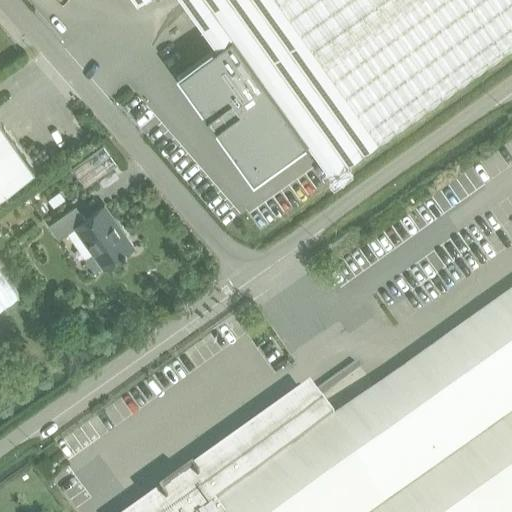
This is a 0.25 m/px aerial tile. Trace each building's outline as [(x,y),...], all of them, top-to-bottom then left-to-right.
[(184,0),(217,46),(179,73),(254,177),(308,139),(331,171),(378,137),(280,0),(184,0)] [(511,0),(280,0),(378,137),(511,40),(511,0)] [(0,120),(0,194),(35,170),(0,120)] [(103,144),(72,167),(85,186),(117,163),(103,144)] [(60,190),(48,199),(53,207),(65,198),(60,190)] [(76,206),(50,224),(59,237),(76,226),(94,252),(85,258),(95,271),(104,265),(104,266),(123,253),(124,255),(128,252),(127,251),(134,246),(122,229),(120,231),(103,206),(85,219),(76,206)] [(0,305),(19,293),(0,266),(0,305)] [(310,394),(145,511),(511,511),(511,299),(334,427),(310,394)]
